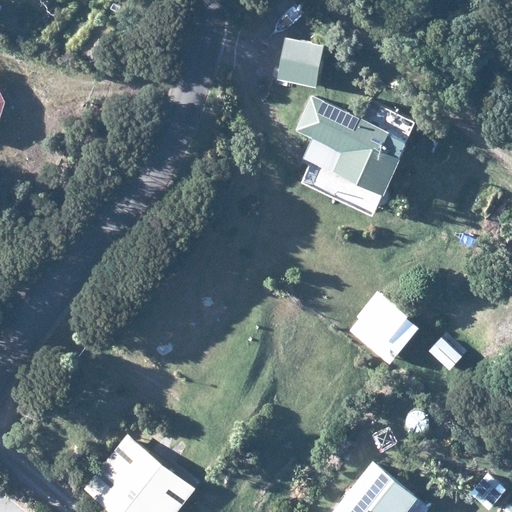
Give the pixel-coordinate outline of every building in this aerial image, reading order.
[(323,40),(285,33),(277,73),(315,81),(323,40)] [(303,150),(382,185),(399,147),(397,146),(404,130),(309,87),(293,122),(312,130),(303,150)] [(379,293),(352,328),(396,362),(423,328),(379,293)] [(467,353),(445,334),(434,346),(457,366),(467,353)] [(118,511),(171,511),(192,486),(126,433),(85,484),(118,511)] [(397,511),(416,489),(373,455),(328,511),(397,511)]
